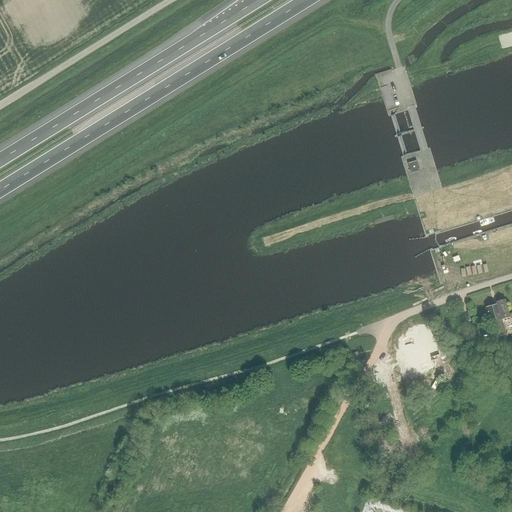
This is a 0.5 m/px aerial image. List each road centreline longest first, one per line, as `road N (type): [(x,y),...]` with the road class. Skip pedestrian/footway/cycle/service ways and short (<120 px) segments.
road 1 (motorway): [(0,188),(304,0)]
road 2 (unclassified): [(285,511),(377,354),(385,322),(511,278)]
road 3 (motorway): [(259,0),(0,161)]
road 4 (unclassified): [(0,106),(171,0)]
